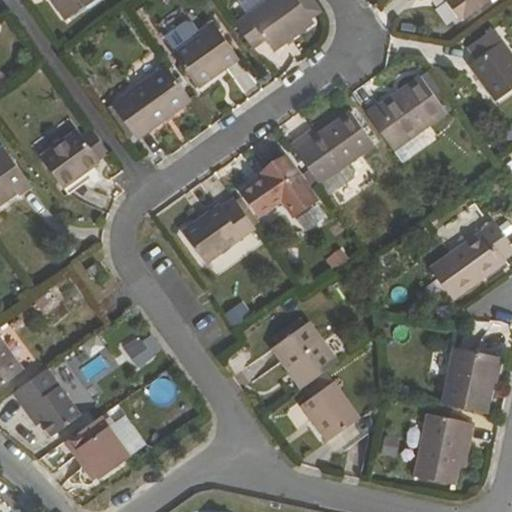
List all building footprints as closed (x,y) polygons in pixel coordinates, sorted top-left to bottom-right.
[(57,0),(74,22),(105,0),(57,0)] [(316,22),(299,0),(281,0),(240,29),(258,53),(270,44),(279,55),(319,27),(316,22)] [(299,0),(316,22),(325,15),(314,0),(299,0)] [(459,0),(456,2),(472,23),(504,0),(459,0)] [(219,28),(178,56),(201,88),(228,70),(230,72),(243,62),(219,28)] [(486,57),(478,62),(508,103),(511,99),(511,42),(505,33),(480,50),(486,57)] [(144,141),(198,103),(173,69),(118,107),(144,141)] [(391,108),(389,106),(376,116),(403,153),(456,116),(430,80),(391,108)] [(300,148),(328,186),(383,147),(359,114),(324,138),(317,144),(313,139),(300,148)] [(115,153),(98,129),(87,136),(104,160),(115,153)] [(87,136),(84,132),(48,157),(68,185),(80,177),(104,160),(87,136)] [(317,144),(324,138),(320,134),(313,139),(317,144)] [(0,208),(22,193),(25,195),(38,186),(10,148),(0,155),(0,208)] [(324,201),(294,160),(274,175),(275,176),(252,192),(270,216),(292,200),(304,216),(324,201)] [(68,185),(73,191),(85,183),(80,177),(68,185)] [(266,223),(250,200),(245,204),(262,226),(266,223)] [(191,235),(212,264),(263,229),(262,226),(245,204),(244,202),(231,212),(228,208),(191,235)] [(511,227),(509,224),(443,270),(465,300),(511,267),(511,227)] [(104,281),(116,273),(108,261),(96,269),(104,281)] [(231,328),(252,316),(243,301),(222,313),(231,328)] [(189,325),(205,315),(198,303),(182,313),(189,325)] [(285,345),(316,323),(311,316),(280,338),(285,345)] [(312,386),(348,361),(318,321),(316,323),(285,345),(283,347),(312,386)] [(0,390),(29,370),(3,334),(0,336),(0,390)] [(137,334),(119,347),(138,372),(155,359),(137,334)] [(511,360),(466,350),(454,405),(499,414),(511,360)] [(46,373),(16,394),(28,409),(58,389),(46,373)] [(39,425),(50,440),(97,409),(74,378),(58,389),(28,409),(39,425)] [(343,380),(311,402),(337,438),(368,416),(343,380)] [(16,394),(12,397),(34,428),(39,425),(28,409),(16,394)] [(138,457),(155,445),(125,403),(108,416),(138,457)] [(437,415),(424,477),(466,485),(470,466),(476,439),(482,439),(486,424),(437,415)] [(106,479),(138,457),(108,416),(76,438),(104,477),(106,479)] [(408,439),(394,436),(390,453),(404,456),(408,439)] [(76,438),(70,443),(97,482),(104,477),(76,438)] [(476,467),(482,440),(476,439),(470,466),(476,467)]
